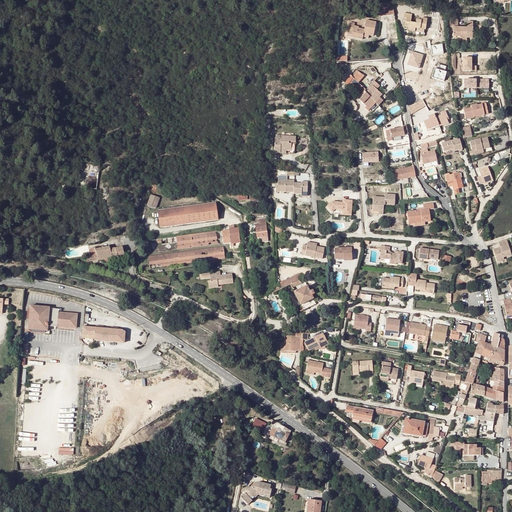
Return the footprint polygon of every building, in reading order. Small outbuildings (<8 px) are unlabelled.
[(388,9),(384,10),(385,14),(388,14),(389,15),(393,14),(391,6),(388,6),(388,9)] [(412,15),(404,13),(404,18),(406,18),(405,26),(409,27),(409,31),(414,32),(415,28),(425,30),(427,19),(422,18),(421,20),(417,19),(416,23),(411,23),(412,15)] [(458,19),(453,19),(450,19),(450,27),(454,27),(453,36),(461,37),(461,42),(467,43),(467,38),(472,38),(473,22),(468,21),(468,27),(458,27),(458,19)] [(350,22),(348,31),(353,32),(352,37),(362,40),(363,37),(368,38),(369,35),(373,36),(376,22),(366,20),(364,29),(359,28),(359,27),(354,26),(355,23),(350,22)] [(476,65),(472,65),(472,57),(461,57),(461,71),(476,71),(476,65)] [(364,76),(357,71),(349,85),(356,91),(360,95),(362,93),(364,96),(362,97),(360,100),(367,107),(372,100),(375,102),(380,97),(382,95),(382,94),(372,86),(368,91),(366,89),(358,82),(364,76)] [(484,88),(484,92),(489,92),(489,79),(463,78),(463,88),(484,88)] [(373,81),(366,89),(368,91),(372,86),(375,82),(373,81)] [(383,100),(380,97),(375,102),(379,105),(383,100)] [(471,107),(463,109),(465,119),(474,117),(473,117),(473,115),(483,112),(483,115),(488,114),(485,103),(477,105),(476,104),(471,105),(471,107)] [(448,123),(447,119),(446,117),(447,116),(445,110),(441,112),(442,114),(435,117),(434,114),(428,116),(429,119),(427,120),(423,121),(425,126),(431,124),(432,128),(435,127),(448,123)] [(385,130),(387,141),(392,140),(392,137),(404,135),(404,133),(407,133),(406,125),(402,125),(402,127),(385,130)] [(469,126),(461,128),(462,133),(463,138),(471,136),(469,126)] [(427,130),(429,135),(434,133),(435,136),(438,135),(435,127),(432,128),(427,130)] [(441,139),(440,140),(442,148),(452,145),(453,145),(453,147),(461,145),(458,134),(441,139)] [(277,151),(283,151),(284,149),(294,149),(294,143),(293,142),(293,141),(298,141),(299,141),(299,136),(284,135),(284,137),(278,137),(277,151)] [(473,154),(490,150),(490,147),(488,138),(470,141),(473,154)] [(297,152),(298,141),(293,141),(293,142),(294,143),(294,149),(284,149),(283,151),(297,152)] [(435,151),(429,152),(425,153),(422,154),(424,162),(425,165),(438,161),(435,151)] [(363,153),(364,162),(378,161),(377,152),(363,153)] [(415,176),(414,166),(392,170),(393,180),(415,176)] [(492,166),(480,170),(482,176),(478,178),(479,181),(480,184),(487,182),(497,179),(492,166)] [(451,180),(450,175),(453,174),(453,172),(451,173),(449,173),(445,175),(446,181),(451,180)] [(453,174),(450,175),(451,180),(455,194),(459,193),(458,188),(463,187),(460,172),(456,173),(456,172),(453,172),(453,174)] [(292,193),(301,194),(301,190),(306,190),(307,182),(302,181),(302,183),(294,182),(294,179),(278,178),(277,186),(284,187),(284,190),(292,191),(292,193)] [(248,193),(237,192),(236,199),(247,200),(248,193)] [(372,195),(371,210),(378,210),(378,208),(381,209),(381,204),(381,203),(385,202),(385,204),(394,204),(395,194),(385,193),(384,196),(381,196),(381,197),(378,197),(378,195),(372,195)] [(159,199),(152,197),(148,205),(155,208),(159,199)] [(352,199),(345,199),(345,202),(342,202),(332,201),(325,208),(331,214),(351,215),(352,199)] [(216,203),(158,211),(160,227),(218,219),(216,203)] [(408,223),(412,223),(425,221),(431,221),(429,209),(433,208),(433,203),(423,204),(423,207),(423,210),(418,210),(407,212),(408,223)] [(265,218),(259,219),(259,223),(256,223),(258,237),(262,237),(263,241),(268,241),(265,218)] [(239,228),(230,230),(232,244),(240,242),(239,228)] [(229,230),(222,231),(223,242),(230,241),(229,230)] [(222,231),(176,237),(178,249),(223,243),(223,242),(222,231)] [(318,240),(308,239),(308,243),(304,242),(303,250),(307,251),(307,250),(316,251),(316,254),(324,255),(325,245),(317,244),(318,240)] [(501,247),(494,249),(497,261),(504,259),(504,257),(511,255),(508,240),(499,243),(501,247)] [(379,249),(380,250),(385,250),(384,258),(388,259),(388,263),(395,264),(395,263),(400,264),(402,252),(396,252),(396,253),(390,253),(388,251),(388,246),(380,245),(379,249)] [(110,246),(104,248),(106,259),(124,256),(122,247),(110,249),(110,246)] [(223,247),(148,257),(150,268),(225,258),(223,247)] [(87,262),(106,259),(104,248),(96,249),(97,255),(87,257),(87,262)] [(339,259),(344,259),(344,257),(352,257),(352,248),(334,248),(334,259),(339,259)] [(419,248),(418,258),(427,259),(427,258),(437,259),(439,250),(419,248)] [(220,272),(215,273),(215,276),(210,276),(211,281),(209,281),(210,288),(219,287),(218,282),(221,282),(222,284),(233,283),(232,275),(221,276),(220,272)] [(282,287),(290,284),(296,281),(295,280),(297,279),(298,280),(302,278),(300,273),(280,282),(282,287)] [(409,274),(407,285),(415,286),(416,280),(417,275),(409,274)] [(391,279),(383,278),(382,287),(389,288),(390,286),(394,287),(402,288),(403,278),(391,276),(391,279)] [(296,281),(290,284),(292,287),(305,281),(303,278),(302,278),(298,280),(297,279),(295,280),(296,281)] [(415,289),(419,289),(424,290),(424,292),(434,293),(435,284),(426,283),(426,281),(416,280),(415,286),(415,289)] [(302,304),(313,299),(311,295),(314,294),(312,290),(310,291),(307,286),(294,292),(300,305),(302,304)] [(380,302),(382,302),(383,297),(360,293),(360,297),(361,298),(372,301),(373,299),(380,301),(380,302)] [(0,308),(3,309),(3,304),(8,304),(8,299),(0,298),(0,308)] [(313,299),(302,304),(304,309),(316,304),(313,299)] [(413,300),(406,299),(406,303),(403,307),(412,308),(413,300)] [(50,307),(30,306),(29,330),(46,331),(46,326),(76,328),(77,314),(58,313),(59,309),(50,309),(50,307)] [(355,315),(354,326),(360,326),(360,328),(368,329),(368,331),(371,331),(372,323),(368,323),(369,316),(355,315)] [(385,330),(399,332),(401,320),(387,318),(385,330)] [(427,325),(411,322),(409,332),(425,336),(427,327),(427,325)] [(446,341),(448,329),(443,328),(442,326),(435,325),(432,339),(446,341)] [(83,326),(82,334),(95,335),(95,340),(125,342),(126,331),(123,329),(83,326)] [(460,332),(452,331),(450,339),(458,340),(460,332)] [(481,334),(478,333),(476,340),(479,341),(484,342),(487,333),(482,331),(481,334)] [(317,342),(320,346),(322,345),(323,346),(328,343),(327,343),(329,342),(327,338),(326,339),(323,334),(323,333),(315,336),(316,338),(312,340),(311,338),(304,342),(308,350),(315,347),(313,343),(317,342)] [(496,347),(497,342),(499,334),(494,333),(490,345),(494,347),(496,347)] [(285,344),(285,351),(295,352),(295,348),(295,343),(300,343),(300,342),(300,336),(286,336),(285,344)] [(490,345),(485,343),(483,349),(477,346),(475,353),(480,355),(482,356),(481,360),(484,362),(485,361),(490,345)] [(285,344),(282,344),(282,353),(295,353),(295,352),(285,351),(285,344)] [(490,345),(485,361),(488,362),(490,358),(494,347),(490,345)] [(496,347),(494,347),(490,358),(497,361),(496,363),(501,365),(504,364),(504,350),(496,347)] [(471,363),(470,370),(475,372),(480,355),(475,353),(473,358),(470,357),(468,362),(471,363)] [(325,377),(327,368),(322,367),(323,363),(308,360),(306,370),(314,372),(321,373),(320,376),(325,377)] [(372,361),(353,362),(353,372),(359,371),(373,370),(372,361)] [(390,362),(381,361),(378,375),(387,377),(389,376),(391,378),(395,379),(397,368),(389,367),(390,362)] [(412,365),(408,365),(406,374),(410,375),(409,381),(417,383),(416,384),(423,385),(425,372),(411,370),(412,365)] [(503,379),(504,369),(493,367),(492,371),(493,372),(492,377),(495,378),(503,379)] [(470,370),(465,382),(470,383),(472,384),(473,380),(478,382),(479,380),(476,379),(474,378),(476,372),(475,372),(470,370)] [(433,380),(440,382),(445,383),(445,385),(454,386),(454,383),(459,384),(461,376),(456,375),(455,377),(446,375),(447,373),(434,371),(433,380)] [(495,378),(494,382),(493,387),(503,388),(503,381),(503,379),(495,378)] [(470,383),(465,382),(461,394),(466,396),(470,383)] [(467,407),(465,407),(464,413),(463,414),(478,415),(478,414),(482,415),(483,411),(476,410),(474,409),(475,404),(477,399),(470,398),(467,407)] [(495,413),(496,406),(494,405),(493,404),(489,403),(488,403),(487,403),(485,415),(495,417),(503,418),(503,414),(495,413)] [(500,406),(496,406),(495,413),(503,414),(504,407),(503,405),(501,405),(500,406)] [(361,410),(361,409),(347,406),(346,412),(354,413),(353,419),(370,423),(372,413),(361,410)] [(404,413),(404,412),(377,407),(376,409),(385,411),(385,414),(398,417),(400,417),(404,413)] [(400,417),(398,417),(391,424),(392,425),(400,417)] [(263,432),(267,423),(255,418),(251,427),(263,432)] [(424,422),(405,418),(402,432),(411,434),(412,432),(422,434),(424,422)] [(267,425),(263,432),(279,439),(277,442),(285,446),(286,444),(285,442),(291,431),(276,422),(273,428),(267,425)] [(430,431),(430,437),(439,437),(439,426),(433,426),(433,431),(430,431)] [(474,445),(464,444),(464,458),(474,458),(474,455),(483,456),(483,448),(476,448),(474,448),(474,445)] [(435,470),(436,466),(431,464),(433,459),(421,455),(419,460),(427,463),(424,470),(424,472),(428,474),(427,475),(432,477),(435,470)] [(443,475),(435,470),(432,477),(438,482),(443,475)] [(501,471),(493,471),(487,471),(487,472),(483,472),(482,476),(482,481),(492,481),(492,479),(501,479),(501,471)] [(461,478),(455,478),(455,487),(462,487),(465,487),(471,487),(470,475),(465,475),(465,479),(461,479),(461,478)] [(245,494),(241,498),(248,505),(252,501),(250,499),(257,492),(271,495),(271,490),(270,490),(270,486),(258,483),(257,484),(255,484),(249,490),(247,489),(243,492),(245,494)] [(288,484),(287,490),(287,492),(294,494),(296,486),(288,484)] [(270,497),(271,495),(257,492),(250,499),(252,501),(258,494),(270,497)] [(320,511),(321,502),(308,500),(306,511),(320,511)]
